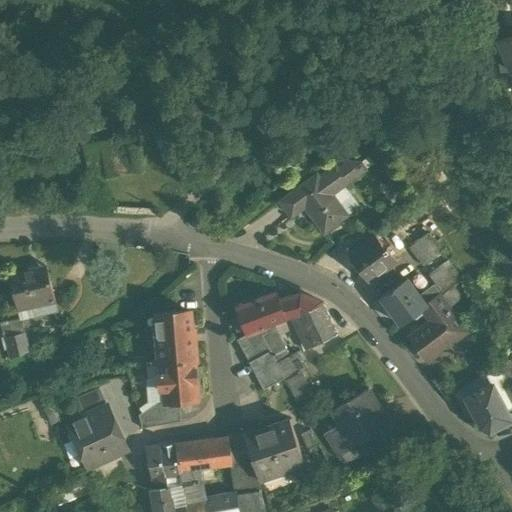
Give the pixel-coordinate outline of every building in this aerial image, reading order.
[(504,18),(489,20),(489,14),(473,16),(476,44),(491,42),(499,41),(499,40),(507,37),(504,18)] [(511,34),(507,37),(499,40),(499,41),(491,42),(497,56),(500,72),(511,70),(511,34)] [(498,90),(481,92),(483,110),(500,108),(498,90)] [(174,127),(162,132),(170,152),(182,147),(174,127)] [(131,138),(84,148),(91,181),(138,171),(131,138)] [(338,171),(335,168),(320,180),(332,197),(366,172),(360,165),(349,163),(338,171)] [(317,176),(280,204),(292,220),(308,207),(316,218),(313,220),(324,235),(348,217),(332,197),(320,180),(317,176)] [(429,235),(409,249),(417,258),(436,244),(429,235)] [(377,240),(351,259),(368,283),(397,262),(387,249),(385,250),(377,240)] [(436,244),(417,258),(424,268),(443,254),(436,244)] [(448,262),(430,276),(444,296),(462,282),(448,262)] [(47,269),(10,278),(18,310),(41,304),(55,301),(47,269)] [(421,297),(408,280),(381,300),(402,327),(424,311),(429,307),(421,297)] [(464,329),(433,287),(421,297),(429,307),(424,311),(433,323),(410,341),(428,364),(452,346),(448,341),(464,329)] [(308,299),(300,296),(279,302),(277,295),(236,310),(246,337),(263,331),(277,325),(277,326),(296,318),(297,318),(323,306),(322,306),(308,299)] [(55,301),(41,304),(44,316),(57,312),(55,301)] [(297,318),(296,318),(311,349),(337,336),(323,306),(297,318)] [(190,314),(158,317),(159,338),(156,338),(158,364),(158,366),(162,365),(163,377),(159,377),(161,393),(164,392),(165,403),(178,402),(197,401),(194,363),(196,363),(193,334),(192,334),(190,314)] [(20,320),(1,325),(5,340),(24,335),(20,320)] [(288,360),(273,328),(264,332),(266,336),(261,338),(269,353),(276,365),(288,360)] [(263,331),(246,337),(236,342),(248,364),(269,353),(261,338),(266,336),(263,331)] [(24,335),(5,340),(11,363),(31,354),(26,335),(24,335)] [(269,353),(248,364),(263,392),(283,381),(269,353)] [(307,369),(298,355),(288,360),(276,365),(284,380),(307,369)] [(511,361),(511,362),(501,369),(507,381),(511,378),(511,361)] [(158,364),(145,365),(148,409),(156,404),(165,403),(164,392),(161,393),(159,377),(163,377),(162,365),(158,366),(158,364)] [(499,369),(485,377),(491,387),(493,386),(494,389),(506,382),(499,369)] [(511,410),(511,393),(506,382),(494,389),(507,413),(511,410)] [(491,387),(465,400),(481,429),(489,434),(511,422),(507,413),(494,389),(493,386),(491,387)] [(68,390),(42,400),(44,406),(42,406),(49,425),(76,416),(72,406),(74,405),(68,390)] [(98,390),(76,400),(83,414),(105,404),(98,390)] [(369,391),(332,412),(342,429),(354,450),(370,440),(362,426),(383,415),(369,391)] [(165,403),(156,404),(148,409),(138,416),(141,430),(179,423),(178,402),(165,403)] [(106,407),(72,424),(79,439),(75,441),(90,471),(119,457),(128,452),(106,407)] [(383,415),(362,426),(370,440),(391,429),(383,415)] [(306,467),(290,421),(244,436),(259,483),(306,467)] [(342,429),(335,433),(333,431),(327,434),(340,457),(354,450),(342,429)] [(175,446),(160,447),(165,478),(181,479),(180,474),(175,446)] [(160,447),(146,449),(153,489),(166,488),(165,478),(160,447)] [(119,457),(91,470),(100,490),(129,476),(119,457)] [(153,489),(152,489),(156,511),(187,511),(187,509),(173,511),(171,501),(166,488),(153,489)]
